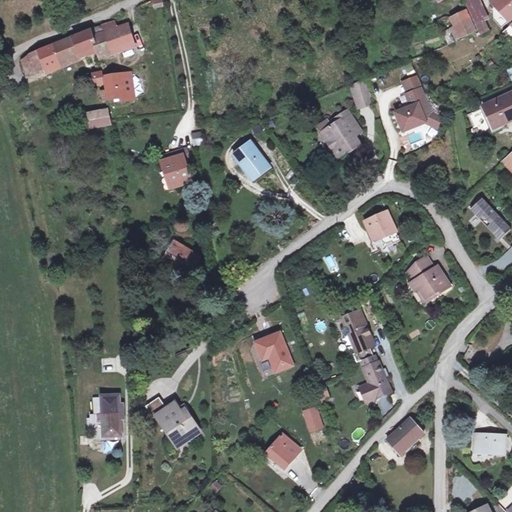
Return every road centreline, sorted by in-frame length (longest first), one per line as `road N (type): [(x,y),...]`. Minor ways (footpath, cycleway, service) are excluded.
road 1 (residential): [(256,298),(266,270),(386,184),(421,194),(437,212),(490,304)]
road 2 (residential): [(442,370),(312,511)]
road 3 (tertiary): [(440,511),(442,370)]
road 4 (residential): [(131,0),(13,52)]
